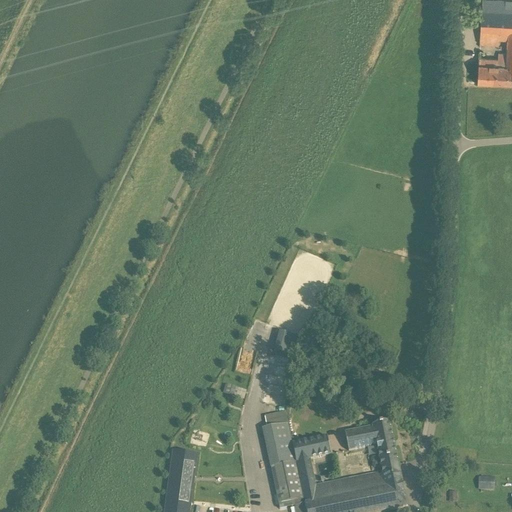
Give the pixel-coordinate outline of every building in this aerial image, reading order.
[(511,0),(482,0),(479,45),(480,45),(480,44),(498,45),(499,39),(508,40),(508,47),(511,46),(511,32),(498,31),(499,11),(511,12),(511,0)] [(511,12),(499,11),(498,31),(511,32),(511,12)] [(511,46),(508,47),(507,57),(507,63),(500,62),(500,66),(498,66),(497,77),(493,76),(493,83),(511,84),(511,46)] [(478,82),(488,82),(493,83),(493,76),(497,77),(498,66),(500,66),(500,62),(507,63),(507,57),(498,57),(498,60),(489,59),(479,58),(478,82)] [(272,352),(291,355),(294,335),(276,332),(272,352)] [(270,385),(286,386),(287,356),(271,356),(270,385)] [(223,395),(236,399),(239,389),(226,386),(223,395)] [(266,427),(286,423),(284,412),(264,416),(266,427)] [(316,490),(311,464),(310,460),(331,456),(327,438),(293,446),(296,462),(307,511),(382,511),(407,507),(390,423),(373,426),(373,428),(345,434),(349,452),(378,446),(384,475),(316,490)] [(165,511),(190,511),(198,455),(173,452),(165,511)] [(307,511),(296,462),(270,468),(270,469),(271,469),(278,504),(279,510),(294,506),(295,511),(307,511)] [(494,490),(494,479),(481,479),(481,490),(494,490)]
